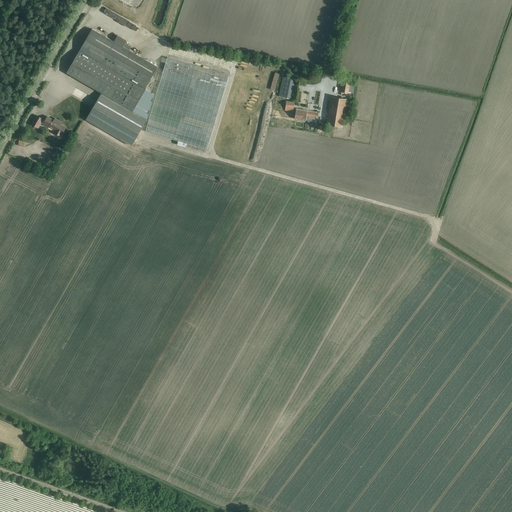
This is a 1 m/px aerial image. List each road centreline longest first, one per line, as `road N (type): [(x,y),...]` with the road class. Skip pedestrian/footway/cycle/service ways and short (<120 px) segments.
road 1 (tertiary): [(0,148),(85,0)]
road 2 (unclassified): [(135,511),(0,463)]
